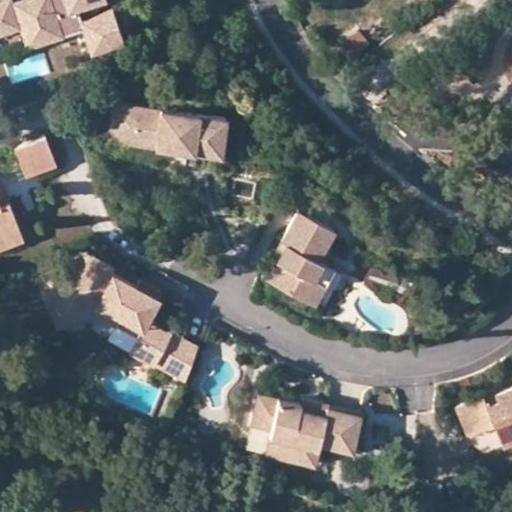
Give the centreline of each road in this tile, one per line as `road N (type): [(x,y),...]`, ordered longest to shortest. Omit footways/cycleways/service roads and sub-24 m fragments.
road 1 (residential): [(263,0),(338,114),(414,184),(511,244)]
road 2 (residential): [(217,304),(338,360),(412,369),(460,359),(511,323)]
